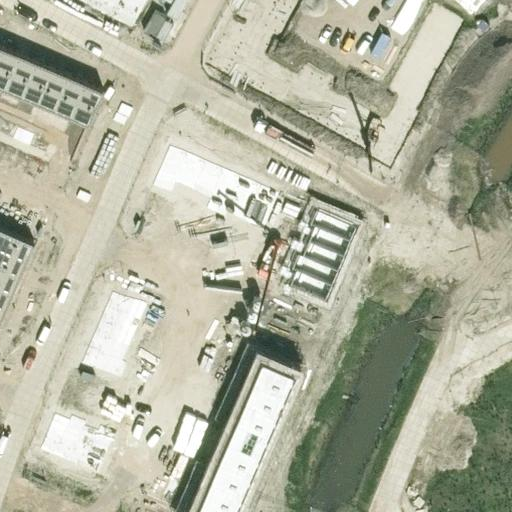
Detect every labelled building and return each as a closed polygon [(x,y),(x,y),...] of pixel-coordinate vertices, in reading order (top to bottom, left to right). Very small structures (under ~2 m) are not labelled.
[(95,0),(92,7),(111,17),(120,0),(95,0)] [(120,0),(111,17),(131,28),(145,0),(120,0)] [(247,0),(240,14),(278,35),(297,0),(247,0)] [(433,5),(422,27),(450,42),(462,20),(433,5)] [(231,20),(225,30),(238,37),(243,27),(231,20)] [(238,37),(236,40),(244,45),(252,31),(243,27),(238,37)] [(422,27),(411,46),(440,61),(450,42),(422,27)] [(252,31),(244,45),(253,50),(260,36),(252,31)] [(223,34),(208,62),(260,91),(275,62),(261,54),(253,50),(244,45),(236,40),(223,34)] [(260,36),(253,50),(261,54),(269,41),(260,36)] [(2,43),(0,48),(0,87),(2,89),(18,51),(2,43)] [(411,46),(401,65),(430,80),(440,61),(411,46)] [(18,51),(2,89),(19,96),(35,58),(18,51)] [(35,58),(19,96),(35,103),(52,65),(35,58)] [(275,62),(260,91),(298,111),(313,82),(308,80),(315,67),(307,63),(300,75),(275,62)] [(52,65),(35,103),(52,110),(68,72),(52,65)] [(401,65),(389,87),(418,102),(430,80),(401,65)] [(68,72),(52,110),(68,117),(85,79),(68,72)] [(313,82),(298,111),(336,132),(351,103),(327,90),(333,78),(325,73),(319,85),(313,82)] [(85,79),(68,117),(86,125),(102,86),(85,79)] [(351,103),(336,132),(355,142),(370,113),(351,103)] [(399,104),(393,116),(401,121),(408,108),(399,104)] [(408,108),(401,121),(410,125),(416,113),(408,108)] [(370,113),(355,142),(373,152),(374,152),(383,136),(389,123),(370,113)] [(389,123),(383,136),(399,145),(410,125),(401,121),(393,116),(389,123)] [(17,126),(12,137),(19,140),(24,129),(17,126)] [(24,129),(19,140),(27,143),(32,132),(24,129)] [(373,152),(372,154),(389,164),(399,145),(383,136),(374,152),(373,152)] [(50,140),(45,151),(53,154),(57,143),(50,140)] [(57,143),(53,154),(60,157),(65,146),(57,143)] [(169,143),(155,177),(174,186),(189,152),(169,143)] [(189,152),(174,186),(192,193),(207,159),(189,152)] [(207,159),(192,193),(210,201),(224,167),(207,159)] [(224,167),(210,201),(227,208),(242,175),(224,167)] [(242,175),(227,208),(245,216),(260,182),(242,175)] [(260,182),(245,216),(265,224),(279,191),(260,182)] [(284,202),(281,209),(292,214),(295,207),(284,202)] [(153,205),(150,212),(161,217),(164,210),(153,205)] [(320,208),(313,223),(350,239),(357,224),(320,208)] [(164,210),(161,217),(172,222),(175,214),(164,210)] [(278,216),(275,224),(286,228),(289,221),(278,216)] [(188,220),(185,227),(196,232),(199,225),(188,220)] [(313,223),(307,237),(344,253),(350,239),(313,223)] [(0,224),(0,244),(25,256),(33,238),(0,224)] [(275,224),(271,231),(282,236),(286,228),(275,224)] [(199,225),(196,232),(207,237),(210,230),(199,225)] [(224,235),(221,243),(232,247),(235,240),(224,235)] [(307,237),(301,252),(338,268),(344,253),(307,237)] [(235,240),(232,247),(243,252),(246,245),(235,240)] [(0,244),(0,264),(18,272),(25,256),(0,244)] [(265,245),(262,252),(273,257),(276,250),(265,245)] [(262,252),(259,260),(270,264),(273,257),(262,252)] [(301,252),(295,266),(332,282),(338,268),(301,252)] [(0,264),(0,284),(11,289),(18,272),(0,264)] [(295,266),(288,281),(325,297),(332,282),(295,266)] [(0,284),(0,303),(4,305),(11,289),(0,284)] [(111,289),(105,305),(142,321),(148,305),(111,289)] [(105,305),(98,319),(136,335),(142,321),(105,305)] [(98,319),(92,333),(129,349),(136,335),(98,319)] [(165,322),(162,329),(173,334),(176,327),(165,322)] [(162,329),(159,336),(170,341),(173,334),(162,329)] [(92,333),(86,348),(123,364),(129,349),(92,333)] [(196,344),(191,355),(200,359),(205,348),(196,344)] [(86,348),(80,363),(117,379),(123,364),(86,348)] [(205,348),(200,359),(210,363),(214,352),(205,348)] [(153,350),(149,358),(160,363),(164,355),(153,350)] [(260,353),(251,374),(286,389),(295,368),(260,353)] [(149,358),(146,365),(157,370),(160,363),(149,358)] [(251,374),(243,394),(278,409),(286,389),(251,374)] [(140,380),(137,387),(148,392),(151,385),(140,380)] [(179,383),(174,395),(183,398),(188,387),(179,383)] [(75,386),(70,397),(77,400),(82,389),(75,386)] [(188,387),(183,398),(193,402),(197,391),(188,387)] [(82,389),(77,400),(85,403),(89,392),(82,389)] [(243,394),(234,414),(269,429),(278,409),(243,394)] [(103,398),(99,409),(106,413),(111,402),(103,398)] [(111,402),(106,413),(113,416),(118,405),(111,402)] [(54,411),(39,449),(54,455),(70,418),(54,411)] [(234,414),(226,433),(261,448),(269,429),(234,414)] [(70,418),(54,455),(68,461),(84,424),(70,418)] [(84,424),(68,461),(83,467),(98,430),(84,424)] [(169,426),(165,437),(174,441),(179,430),(169,426)] [(98,430),(83,467),(98,474),(114,437),(98,430)] [(179,430),(174,441),(183,445),(188,434),(179,430)] [(226,433),(217,453),(252,468),(261,448),(226,433)] [(217,453),(209,473),(244,488),(252,468),(217,453)] [(152,466),(148,477),(157,481),(162,470),(152,466)] [(162,470),(157,481),(166,485),(171,474),(162,470)] [(209,473),(200,493),(235,508),(244,488),(209,473)] [(200,493),(191,511),(233,511),(235,508),(200,493)]
